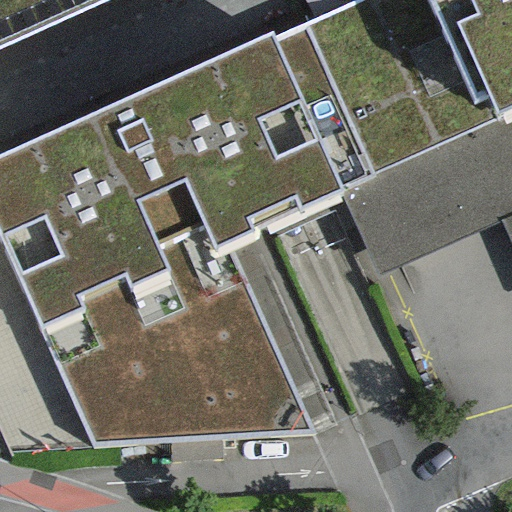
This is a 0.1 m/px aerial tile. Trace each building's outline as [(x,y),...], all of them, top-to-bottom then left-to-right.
[(0,0),(0,64),(143,0),(0,0)] [(450,0),(389,0),(303,39),(373,195),(510,134),(450,0)] [(308,0),(315,21),(354,9),(351,0),(308,0)] [(511,0),(450,0),(510,134),(511,133),(511,0)] [(0,173),(0,207),(57,336),(234,257),(286,234),(308,224),(347,207),(373,195),(303,39),(0,173)] [(347,207),(382,286),(511,228),(511,133),(510,134),(373,195),(347,207)] [(57,336),(109,451),(314,436),(234,257),(57,336)]
